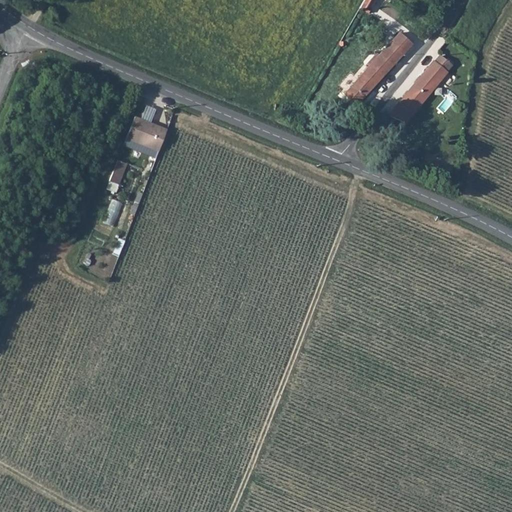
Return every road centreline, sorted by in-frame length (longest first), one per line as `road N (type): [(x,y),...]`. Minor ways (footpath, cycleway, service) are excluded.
road 1 (tertiary): [(27,26),(511,236)]
road 2 (track): [(356,168),(356,199),(229,511)]
